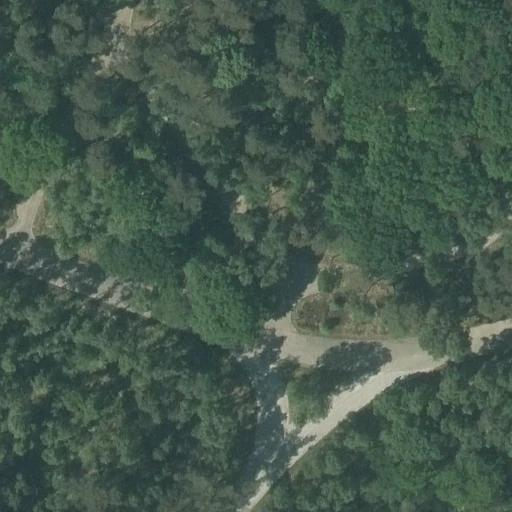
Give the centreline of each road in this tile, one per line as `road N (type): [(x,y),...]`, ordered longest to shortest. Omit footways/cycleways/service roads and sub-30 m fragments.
road 1 (unknown): [(116,0),(96,41),(295,286)]
road 2 (unknown): [(511,199),(476,229),(388,270),(295,286)]
road 3 (unknown): [(0,240),(96,41)]
road 4 (unknown): [(277,451),(274,410),(250,337),(295,286)]
